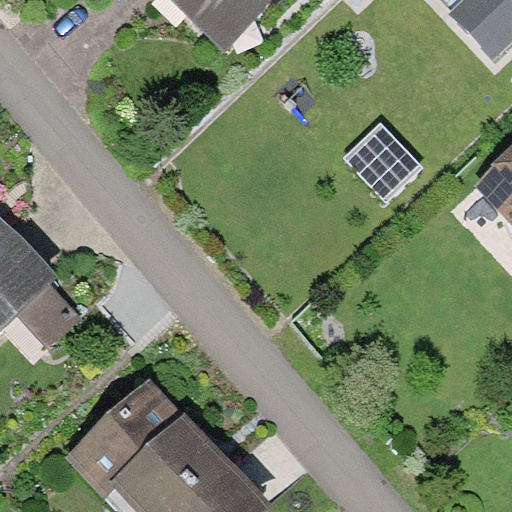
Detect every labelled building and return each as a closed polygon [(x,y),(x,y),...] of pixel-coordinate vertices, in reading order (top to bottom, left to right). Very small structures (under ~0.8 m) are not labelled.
[(168,0),(228,57),(283,0),(168,0)] [(511,0),(468,0),(450,18),(494,63),(511,46),(511,0)] [(511,137),(465,184),(511,230),(511,137)] [(44,299),(56,288),(0,226),(0,359),(7,353),(30,377),(77,335),(44,299)] [(108,511),(253,511),(148,392),(66,464),(108,511)]
